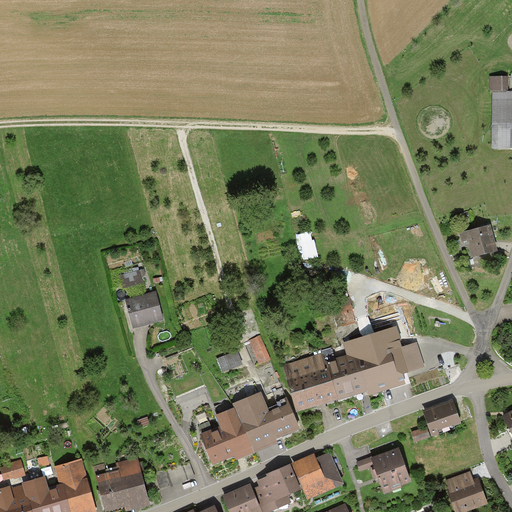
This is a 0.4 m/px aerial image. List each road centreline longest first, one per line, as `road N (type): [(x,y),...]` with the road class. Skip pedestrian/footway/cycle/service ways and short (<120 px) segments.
road 1 (track): [(0,125),(396,131),(463,298),(484,327)]
road 2 (unclassified): [(474,385),(373,418),(159,511)]
road 3 (track): [(396,131),(358,0)]
road 4 (residential): [(474,385),(489,461),(511,502)]
